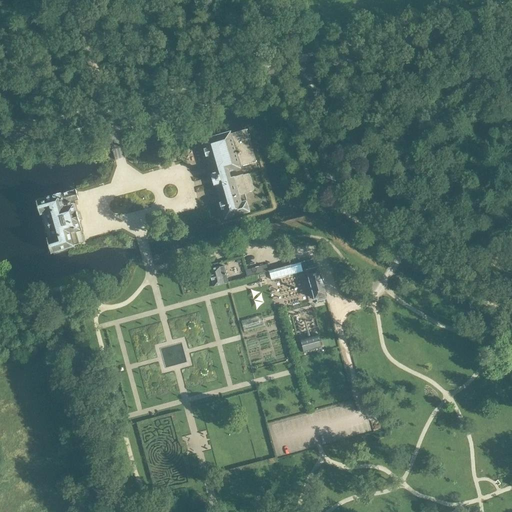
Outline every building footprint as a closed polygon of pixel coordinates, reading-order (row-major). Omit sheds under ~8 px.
[(231,131),(202,140),(211,176),(225,219),(250,212),(246,200),(242,201),(240,195),(248,193),(248,192),(254,191),(250,174),(243,175),(235,177),(235,176),(230,178),(228,172),(241,169),(241,166),(256,162),(246,129),(231,134),(231,131)] [(61,193),(37,199),(41,215),(46,213),(49,225),(52,237),(48,239),(52,253),(53,253),(66,249),(75,247),(74,245),(84,243),(81,231),(82,231),(80,222),(79,217),(77,212),(74,204),(72,204),(71,201),(77,200),(75,189),(69,191),(62,193),(61,193)] [(271,270),(268,271),(271,281),(303,272),(303,271),(302,268),(308,267),(308,269),(307,270),(311,285),(315,299),(317,298),(317,301),(327,299),(326,296),(318,267),(317,264),(316,264),(314,259),(271,270)] [(224,266),(210,270),(214,286),(228,282),(224,266)] [(243,332),(265,326),(262,314),(240,320),(243,332)] [(299,340),(302,353),(322,348),(318,334),(299,340)]
